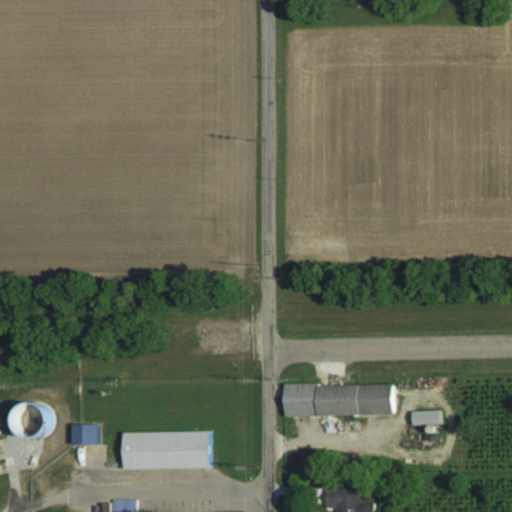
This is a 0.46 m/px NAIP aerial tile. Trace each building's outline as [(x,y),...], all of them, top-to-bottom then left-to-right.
[(286,385),(287,418),(395,415),(394,382),(286,385)] [(417,425),(444,425),(444,410),(417,411),(417,425)] [(73,424),(73,442),(102,443),(102,425),(73,424)] [(123,433),(124,468),(211,466),(210,430),(123,433)] [(363,488),(329,488),(328,507),(338,508),(337,511),(377,511),(377,502),(363,502),(363,488)] [(112,499),(112,511),(136,511),(137,500),(112,499)]
